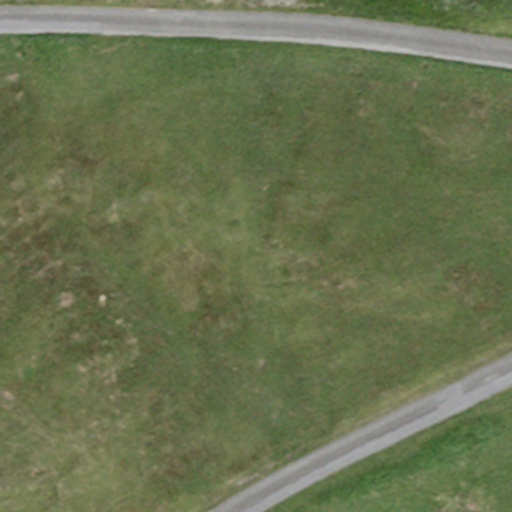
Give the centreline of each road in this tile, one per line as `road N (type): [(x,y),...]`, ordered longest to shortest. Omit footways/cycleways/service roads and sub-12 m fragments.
road 1 (unclassified): [(0,24),(339,34),(511,55)]
road 2 (unclassified): [(511,372),(252,511)]
